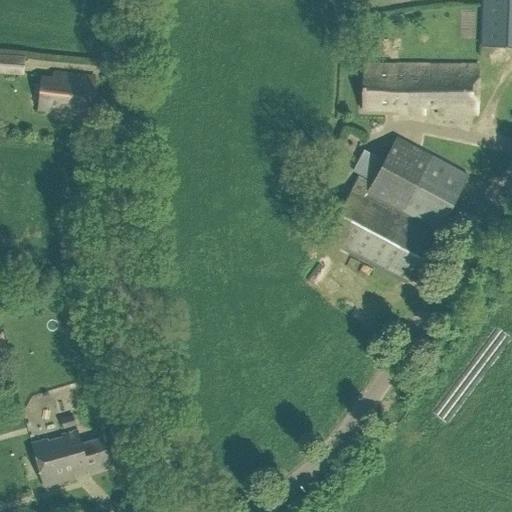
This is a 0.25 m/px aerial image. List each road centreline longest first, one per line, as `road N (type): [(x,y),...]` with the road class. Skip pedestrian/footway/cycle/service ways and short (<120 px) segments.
road 1 (unclassified): [(195,511),(118,279),(112,212),(141,0)]
road 2 (tertiary): [(259,511),(328,450),(511,186)]
